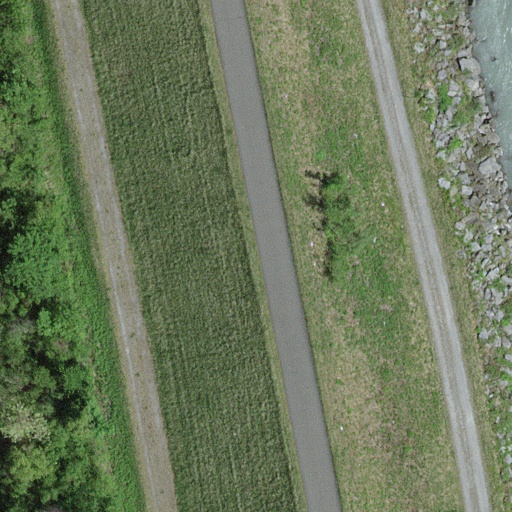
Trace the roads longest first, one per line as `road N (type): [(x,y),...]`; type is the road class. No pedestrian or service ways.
road 1 (track): [(469,511),(367,0)]
road 2 (track): [(224,0),(322,511)]
road 3 (track): [(149,511),(60,0)]
